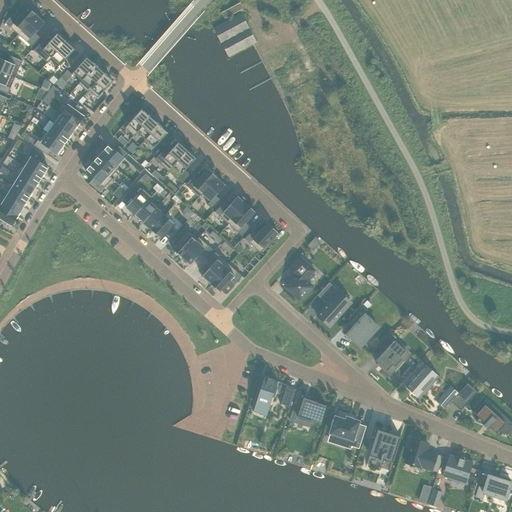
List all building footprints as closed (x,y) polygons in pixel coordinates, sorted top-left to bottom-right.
[(27,7),(27,8),(18,18),(13,13),(5,23),(17,34),(35,14),(36,13),(30,7),(29,8),(27,7)] [(45,23),(35,14),(17,34),(32,47),(40,38),(35,33),(45,23)] [(241,14),(213,29),(228,57),(256,42),(241,14)] [(66,42),(57,34),(46,46),(42,41),(34,50),(47,63),(50,60),(66,42)] [(297,38),(264,56),(273,73),(295,61),(297,64),(308,58),(297,38)] [(75,50),(66,42),(50,60),(57,68),(55,70),(60,74),(68,66),(64,61),(75,50)] [(8,62),(0,58),(0,71),(15,78),(22,61),(10,56),(8,62)] [(95,65),(87,58),(73,73),(81,80),(95,65)] [(104,74),(95,65),(81,80),(78,84),(87,92),(89,91),(104,74)] [(67,70),(60,78),(65,83),(72,75),(67,70)] [(15,78),(0,71),(0,90),(8,94),(15,78)] [(113,81),(104,74),(89,91),(97,98),(113,81)] [(310,94),(317,104),(324,99),(318,89),(310,94)] [(47,93),(42,101),(46,104),(48,106),(54,98),(47,93)] [(42,101),(37,107),(41,110),(43,108),(46,104),(42,101)] [(84,116),(67,105),(60,115),(77,126),(84,116)] [(142,109),(124,128),(134,136),(137,133),(151,118),(142,109)] [(77,126),(60,115),(54,124),(70,136),(77,126)] [(151,118),(137,133),(145,140),(159,125),(151,118)] [(70,136),(54,124),(47,133),(64,145),(70,136)] [(159,125),(145,140),(154,148),(168,133),(159,125)] [(310,125),(298,128),(301,140),(313,136),(310,125)] [(23,132),(20,137),(27,142),(30,137),(23,132)] [(64,145),(47,133),(40,143),(57,154),(64,145)] [(117,140),(124,146),(127,142),(121,136),(117,140)] [(132,142),(126,149),(132,154),(138,147),(132,142)] [(168,171),(187,150),(178,142),(167,154),(163,150),(155,159),(168,171)] [(101,153),(116,167),(128,154),(119,146),(115,150),(109,145),(101,153)] [(187,150),(168,171),(182,183),(190,174),(185,170),(196,158),(187,150)] [(93,162),(110,177),(118,169),(116,167),(101,153),(93,162)] [(48,167),(31,157),(25,166),(42,177),(48,167)] [(110,177),(93,162),(85,171),(94,179),(90,183),(100,192),(112,179),(110,177)] [(42,177),(25,166),(19,176),(36,187),(42,177)] [(193,176),(185,185),(199,198),(202,194),(217,178),(207,169),(207,170),(198,180),(193,176)] [(142,177),(148,183),(153,177),(146,172),(142,177)] [(36,187),(19,176),(13,186),(30,196),(36,187)] [(217,178),(202,194),(210,201),(207,205),(212,209),(220,200),(215,196),(225,185),(217,178)] [(7,195),(24,206),(30,196),(13,186),(7,195)] [(126,207),(135,215),(148,200),(151,197),(142,189),(132,200),(126,207)] [(130,190),(126,194),(132,200),(136,195),(130,190)] [(24,206),(7,195),(1,205),(18,216),(24,206)] [(228,207),(223,203),(215,212),(228,224),(246,204),(245,203),(246,202),(240,196),(239,197),(237,196),(228,207)] [(135,215),(143,223),(157,208),(148,200),(135,215)] [(18,216),(1,205),(0,204),(0,223),(2,220),(12,226),(18,216)] [(246,204),(228,224),(242,236),(250,227),(245,223),(255,212),(255,213),(255,212),(246,204)] [(151,230),(165,215),(157,208),(143,223),(151,230)] [(165,215),(151,230),(160,239),(161,238),(160,238),(174,223),(165,215)] [(278,233),(267,223),(266,223),(267,223),(257,234),(253,229),(253,230),(244,239),(260,253),(278,233)] [(172,249),(181,257),(197,239),(189,231),(190,230),(186,225),(177,234),(182,239),(173,249),(172,249)] [(197,239),(181,257),(190,265),(199,255),(204,259),(204,258),(212,249),(199,237),(197,239)] [(233,248),(238,253),(239,254),(244,249),(238,244),(233,248)] [(202,276),(211,284),(229,264),(215,252),(207,261),(211,265),(202,276)] [(295,277),(285,288),(299,300),(306,292),(308,293),(313,288),(312,287),(312,286),(305,280),(314,270),(301,258),(289,271),(295,277)] [(229,264),(211,284),(219,292),(229,282),(234,286),(234,285),(242,276),(229,264)] [(337,290),(329,283),(325,286),(333,294),(337,290)] [(348,304),(337,294),(317,316),(328,327),(348,304)] [(367,300),(363,304),(367,308),(371,304),(367,300)] [(379,327),(365,314),(361,319),(356,315),(349,323),(353,327),(347,334),(361,347),(379,327)] [(378,364),(386,371),(393,364),(394,366),(400,360),(401,361),(408,353),(397,343),(398,342),(398,341),(396,342),(394,340),(388,347),(383,343),(384,343),(383,342),(374,351),(375,352),(376,352),(380,356),(375,361),(377,363),(376,364),(377,365),(378,364)] [(420,360),(415,366),(418,369),(424,363),(420,360)] [(437,375),(426,365),(405,387),(417,398),(437,375)] [(277,381),(264,376),(253,411),(266,417),(272,397),(274,397),(277,387),(276,387),(277,381)] [(463,388),(455,398),(464,406),(473,396),(463,388)] [(285,389),(281,404),(290,407),(295,392),(285,389)] [(458,393),(454,390),(451,393),(447,390),(436,402),(444,409),(458,393)] [(511,423),(491,405),(489,406),(484,401),(485,400),(487,401),(485,399),(482,403),(473,413),(479,418),(476,422),(483,425),(484,426),(484,425),(488,428),(487,429),(489,427),(496,433),(498,431),(511,436),(511,423)] [(321,423),(326,406),(317,403),(317,402),(316,402),(315,405),(303,401),(302,403),(296,401),(291,418),(298,420),(298,418),(310,422),(310,423),(311,423),(312,420),(321,423)] [(335,417),(330,433),(344,438),(341,446),(350,449),(351,446),(358,448),(365,427),(358,424),(359,422),(352,419),(352,418),(351,419),(347,418),(346,420),(335,417)] [(389,471),(400,437),(377,430),(366,463),(389,471)] [(428,444),(412,439),(405,462),(420,468),(420,467),(431,470),(436,455),(425,451),(428,444)] [(449,455),(442,476),(466,484),(473,463),(449,455)] [(511,483),(488,475),(484,488),(478,486),(475,497),(482,499),(484,493),(506,500),(511,483)] [(430,488),(424,486),(422,493),(427,495),(430,488)] [(428,506),(436,508),(442,492),(434,489),(428,506)]
